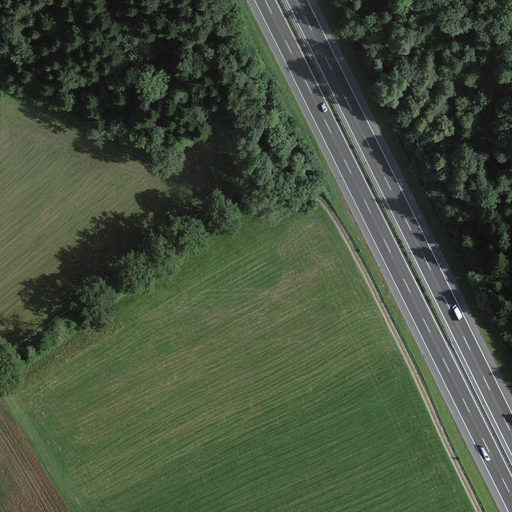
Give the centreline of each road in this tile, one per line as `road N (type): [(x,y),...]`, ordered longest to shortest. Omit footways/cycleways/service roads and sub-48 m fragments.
road 1 (motorway): [(262,0),(511,499)]
road 2 (track): [(118,0),(193,81),(252,185),(0,362)]
road 3 (motorway): [(511,432),(297,0)]
road 4 (track): [(252,185),(294,185),(333,217),(478,511)]
